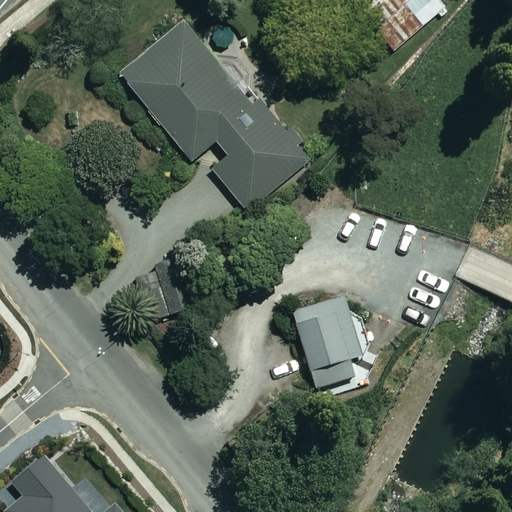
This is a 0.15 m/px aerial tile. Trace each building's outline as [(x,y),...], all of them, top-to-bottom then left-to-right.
[(444,9),(436,0),(354,0),(352,2),(393,52),(444,9)] [(308,163),(190,18),(120,75),(191,163),(217,142),(229,158),(213,171),(247,213),(308,163)] [(360,357),(344,298),(293,312),(315,389),(352,379),(347,360),(360,357)] [(0,394),(22,374),(11,362),(0,371),(0,394)] [(119,511),(112,503),(110,505),(85,477),(71,489),(42,455),(9,483),(20,497),(2,511),(119,511)]
